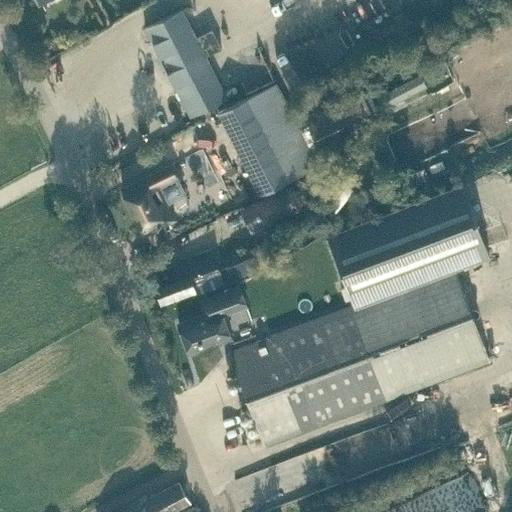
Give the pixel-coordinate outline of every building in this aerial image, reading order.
[(205,56),(221,48),(211,29),(195,37),(181,9),(145,27),(190,116),(226,98),(205,56)] [(418,76),(376,97),(382,108),(423,87),(418,76)] [(260,194),(317,165),(275,82),(218,111),(260,194)] [(368,93),(331,113),(306,126),(314,141),(364,115),(362,112),(375,105),(368,93)] [(193,116),(196,125),(215,121),(213,111),(193,116)] [(157,127),(161,140),(195,130),(192,117),(157,127)] [(175,218),(164,195),(158,185),(175,176),(170,164),(122,188),(144,233),(175,218)] [(353,305),(456,267),(490,254),(464,186),(328,237),(353,305)] [(255,230),(285,215),(274,193),(244,208),(255,230)] [(336,200),(315,212),(321,223),(342,212),(336,200)] [(248,258),(246,266),(249,272),(260,266),(255,255),(248,258)] [(203,277),(218,271),(214,260),(156,282),(163,303),(195,291),(191,282),(203,277)] [(268,337),(230,351),(265,445),(389,398),(490,360),(488,353),(456,267),(353,305),(322,317),(268,337)] [(204,312),(176,322),(188,355),(231,340),(223,316),(248,307),(239,284),(199,298),(204,312)] [(417,435),(466,420),(459,397),(358,426),(362,441),(373,437),(378,453),(389,450),(385,437),(402,432),(400,428),(414,424),(417,435)] [(291,493),(325,479),(310,443),(276,456),(291,493)] [(391,511),(439,511),(498,487),(493,476),(486,479),(481,467),(389,507),(391,511)] [(168,511),(188,501),(178,481),(119,511),(168,511)]
